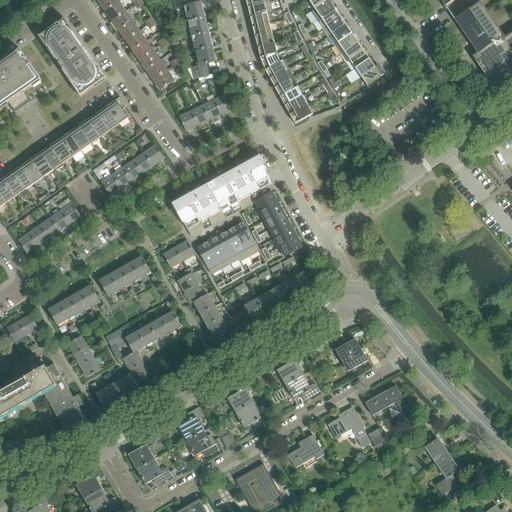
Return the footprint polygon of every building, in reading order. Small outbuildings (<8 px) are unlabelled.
[(100,0),(99,1),(98,2),(99,2),(106,11),(105,11),(119,2),(118,2),(116,0),(100,0)] [(203,10),(201,3),(192,6),(190,0),(173,0),(176,10),(185,7),(189,22),(205,18),(205,17),(206,16),(203,10)] [(310,0),(309,1),(315,10),(329,0),(310,0)] [(315,10),(311,13),(317,21),(335,9),(329,0),(315,10)] [(106,11),(113,21),(112,21),(126,12),(125,12),(119,3),(119,2),(105,11),(106,12),(106,11)] [(511,33),(505,38),(481,2),(455,20),(478,53),(473,57),(492,85),(511,71),(511,33)] [(269,3),(248,8),(251,18),(267,14),(271,13),(269,3)] [(335,9),(317,21),(323,29),(341,17),(335,9)] [(126,12),(112,21),(112,22),(113,21),(120,31),(119,31),(133,22),(133,21),(132,22),(126,12)] [(267,14),(251,18),(253,28),(270,24),(267,14)] [(341,17),(323,29),(328,38),(329,37),(347,25),(341,17)] [(205,18),(189,22),(192,37),(209,33),(208,31),(210,30),(207,24),(205,18)] [(65,19),(39,37),(80,96),(106,78),(65,19)] [(120,31),(126,40),(126,41),(140,32),(140,31),(139,32),(133,22),(119,31),(120,31)] [(270,24),(253,28),(256,38),(272,34),(270,24)] [(347,25),(329,37),(335,46),(352,34),(347,25)] [(146,42),(139,32),(140,32),(126,41),(127,41),(129,44),(133,50),(133,51),(147,41),(146,41),(146,42)] [(212,46),(213,45),(210,40),(209,33),(192,37),(196,51),(212,47),(212,46)] [(272,34),(256,38),(258,48),(275,44),(272,34)] [(352,34),(335,46),(341,55),(358,42),(352,34)] [(146,42),(147,42),(147,41),(133,51),(134,51),(138,57),(140,60),(140,61),(154,51),(153,51),(146,42)] [(358,42),(341,55),(346,63),(350,61),(364,51),(358,42)] [(275,44),(258,48),(261,58),(277,53),(275,44)] [(200,66),(191,69),(193,80),(209,76),(206,65),(216,62),(216,61),(217,59),(214,54),(212,47),(196,51),(200,66)] [(31,101),(47,89),(41,80),(30,64),(29,66),(26,61),(28,60),(20,50),(0,63),(0,122),(14,113),(32,101),(31,101)] [(154,51),(140,61),(143,64),(147,70),(146,70),(147,71),(160,61),(153,52),(154,51)] [(364,51),(350,61),(356,69),(370,59),(364,51)] [(277,53),(261,58),(265,70),(281,62),(277,53)] [(356,69),(351,72),(357,80),(361,77),(376,68),(370,59),(356,69)] [(281,62),(265,70),(270,79),(289,69),(284,60),(281,62)] [(147,70),(154,80),(153,80),(154,81),(154,80),(167,71),(160,62),(161,61),(160,61),(147,71),(147,70)] [(376,68),(361,77),(367,86),(384,75),(378,66),(376,68)] [(289,69),(270,79),(275,88),(294,78),(289,69)] [(161,90),(160,90),(161,91),(174,81),(173,81),(167,71),(154,80),(161,90)] [(294,78),(275,88),(280,97),(295,89),(298,88),(299,87),(294,78)] [(295,89),(280,97),(285,106),(303,96),(298,88),(295,89)] [(332,92),(326,95),(329,100),(335,97),(332,92)] [(227,95),(215,101),(222,115),(234,109),(227,95)] [(303,96),(285,106),(290,115),(308,105),(303,96)] [(123,110),(126,108),(120,98),(107,107),(119,125),(129,118),(123,110)] [(215,101),(203,106),(210,120),(222,115),(215,101)] [(308,105),(290,115),(295,124),(306,118),(313,115),(308,105)] [(203,106),(191,112),(198,126),(210,120),(203,106)] [(107,107),(97,114),(110,132),(119,125),(107,107)] [(191,112),(179,118),(186,132),(198,126),(191,112)] [(97,114),(88,120),(100,138),(110,132),(97,114)] [(88,120),(79,127),(91,145),(100,138),(88,120)] [(79,127),(69,133),(82,151),(91,145),(79,127)] [(69,133),(60,140),(72,158),(73,158),(75,162),(85,155),(82,151),(69,133)] [(141,137),(136,141),(139,146),(145,142),(141,137)] [(60,140),(51,146),(63,164),(72,158),(60,140)] [(51,146),(41,153),(54,171),(63,164),(51,146)] [(155,146),(145,153),(154,166),(164,159),(155,146)] [(122,152),(116,156),(119,160),(125,156),(122,152)] [(41,153),(32,159),(44,177),(54,171),(41,153)] [(145,153),(134,161),(143,174),(154,166),(145,153)] [(259,155),(243,163),(244,163),(236,166),(222,173),(222,174),(224,177),(208,185),(207,182),(206,181),(193,190),(186,195),(186,194),(173,203),(174,204),(177,210),(192,238),(240,211),(255,203),(273,193),(272,193),(262,163),(260,157),(259,155)] [(32,159),(23,166),(35,184),(44,177),(32,159)] [(134,161),(123,168),(132,181),(143,174),(134,161)] [(23,166),(13,172),(26,190),(35,184),(23,166)] [(96,168),(93,171),(99,180),(100,180),(103,178),(96,168)] [(123,168),(113,176),(122,189),(132,181),(123,168)] [(13,172),(4,179),(16,197),(26,190),(13,172)] [(113,176),(102,184),(111,196),(122,189),(113,176)] [(4,179),(0,181),(0,193),(7,203),(16,197),(4,179)] [(278,203),(273,193),(255,203),(260,213),(278,203)] [(265,221),(282,211),(278,203),(260,213),(265,221)] [(72,204),(62,211),(70,224),(81,217),(72,204)] [(62,211),(51,219),(60,232),(70,224),(62,211)] [(270,230),(287,220),(282,211),(265,221),(270,230)] [(51,219),(40,226),(49,239),(60,232),(51,219)] [(275,239),(292,229),(287,220),(270,230),(275,239)] [(259,252),(243,223),(234,228),(250,257),(259,252)] [(40,226),(29,234),(38,247),(49,239),(40,226)] [(250,257),(234,228),(225,233),(241,262),(250,257)] [(297,238),(292,229),(275,239),(280,248),(297,238)] [(241,262),(225,233),(216,238),(231,264),(239,260),(240,262),(241,262)] [(29,234),(18,241),(27,254),(38,247),(29,234)] [(231,264),(216,238),(207,243),(222,269),(231,264)] [(302,248),(297,238),(280,248),(285,257),(302,248)] [(188,242),(176,248),(183,262),(195,255),(188,242)] [(222,269),(207,243),(198,248),(212,275),(222,269)] [(176,248),(163,255),(171,268),(183,262),(176,248)] [(143,257),(132,263),(140,278),(151,272),(150,271),(143,259),(143,257)] [(292,258),(282,263),(284,266),(294,261),(292,258)] [(132,263),(121,270),(130,285),(140,278),(132,263)] [(280,264),(270,269),(273,273),(282,268),(280,264)] [(187,276),(178,281),(185,293),(198,285),(192,273),(193,272),(191,268),(185,272),(187,276)] [(121,270),(110,276),(119,291),(130,285),(121,270)] [(268,271),(259,276),(261,280),(270,274),(268,271)] [(304,273),(292,280),(300,294),(312,287),(312,286),(311,286),(305,274),(304,273)] [(108,295),(107,296),(108,297),(119,291),(110,276),(99,282),(100,283),(108,295)] [(256,277),(247,282),(249,286),(258,281),(256,277)] [(292,280),(280,287),(288,301),(300,294),(292,280)] [(244,284),(234,289),(236,293),(246,288),(244,284)] [(198,285),(185,293),(191,304),(194,302),(205,296),(198,285)] [(92,288),(92,286),(81,292),(89,307),(100,301),(100,300),(99,300),(92,288)] [(280,287),(268,294),(276,307),(288,301),(280,287)] [(81,292),(70,298),(79,314),(89,307),(81,292)] [(194,302),(201,314),(215,307),(208,294),(205,296),(194,302)] [(268,294),(256,300),(264,314),(276,307),(268,294)] [(70,298),(60,305),(68,320),(79,314),(70,298)] [(256,300),(245,307),(246,310),(253,321),(264,314),(256,300)] [(57,324),(56,324),(57,326),(68,320),(60,305),(49,311),(49,312),(50,312),(57,324)] [(215,307),(201,314),(208,326),(222,319),(215,307)] [(246,310),(235,316),(243,330),(254,323),(253,321),(246,310)] [(174,313),(175,313),(174,312),(162,319),(170,333),(182,326),(181,324),(181,325),(174,313)] [(31,315),(19,322),(27,335),(39,328),(31,315)] [(235,316),(224,322),(228,331),(231,336),(243,330),(235,316)] [(162,319),(150,326),(158,339),(170,333),(162,319)] [(224,322),(222,319),(208,326),(215,338),(228,331),(224,322)] [(19,322),(7,329),(15,342),(27,335),(19,322)] [(150,326),(138,332),(146,346),(158,339),(150,326)] [(120,330),(106,338),(112,348),(126,340),(126,339),(120,330)] [(138,332),(126,339),(126,340),(134,353),(136,352),(146,346),(138,332)] [(82,337),(68,344),(74,355),(88,347),(82,337)] [(356,349),(357,348),(360,346),(355,339),(348,344),(346,341),(342,344),(344,346),(336,351),(344,365),(347,364),(347,363),(352,360),(350,357),(354,355),(352,351),(356,349)] [(357,348),(356,349),(352,351),(354,355),(350,357),(352,360),(347,363),(347,364),(351,370),(351,371),(368,361),(364,354),(366,353),(364,349),(362,350),(360,346),(357,348)] [(88,347),(74,355),(81,366),(94,359),(88,347)] [(124,359),(131,371),(143,364),(136,352),(134,353),(124,359)] [(279,371),(282,376),(281,376),(281,377),(282,376),(287,385),(304,375),(297,364),(303,361),(298,352),(287,358),(290,364),(277,371),(278,371),(279,371)] [(101,370),(94,359),(81,366),(87,378),(101,370)] [(143,364),(131,371),(132,374),(138,383),(150,376),(143,364)] [(0,421),(1,422),(4,421),(6,420),(8,419),(10,418),(12,416),(14,415),(16,413),(14,411),(44,394),(65,430),(65,431),(86,419),(79,407),(83,405),(84,405),(78,395),(78,396),(74,398),(55,365),(47,369),(46,367),(39,371),(37,367),(25,374),(24,372),(19,375),(20,377),(0,388),(0,421)] [(110,373),(103,377),(106,382),(113,378),(110,373)] [(132,374),(121,381),(128,395),(141,388),(140,387),(138,383),(132,374)] [(293,395),(295,399),(294,400),(306,393),(310,399),(321,392),(316,384),(310,387),(304,375),(287,385),(292,393),(291,394),(292,396),(293,395)] [(232,404),(231,405),(233,404),(237,413),(254,404),(248,392),(253,389),(248,380),(237,386),(240,392),(228,399),(228,400),(229,399),(232,404)] [(121,381),(109,388),(116,402),(128,395),(121,381)] [(396,386),(366,403),(373,416),(380,412),(378,410),(386,405),(388,407),(396,403),(405,418),(415,413),(406,397),(403,398),(396,386)] [(104,407),(104,409),(116,402),(109,388),(96,395),(97,396),(104,407)] [(237,413),(242,422),(243,424),(243,423),(246,427),(244,428),(245,428),(257,421),(260,427),(271,421),(266,412),(263,407),(258,410),(254,404),(237,413)] [(187,415),(191,420),(178,427),(179,428),(180,427),(183,432),(181,433),(182,433),(183,433),(188,441),(204,432),(198,420),(204,417),(199,408),(187,415)] [(353,408),(344,413),(345,416),(328,425),(336,439),(353,429),(354,433),(357,439),(363,448),(371,444),(363,429),(364,428),(353,408)] [(378,429),(368,435),(375,448),(386,442),(378,429)] [(196,455),(195,456),(195,457),(207,450),(210,455),(222,449),(217,440),(215,441),(208,430),(204,432),(188,441),(193,450),(192,450),(193,452),(194,452),(196,455)] [(224,431),(219,434),(226,447),(233,443),(229,435),(227,436),(224,431)] [(304,446),(288,456),(295,469),(315,457),(316,460),(324,455),(313,435),(302,442),(304,446)] [(155,460),(148,449),(154,445),(149,437),(138,443),(141,448),(129,455),(129,456),(130,455),(133,460),(132,461),(132,462),(133,461),(138,469),(155,460)] [(438,439),(425,447),(426,448),(431,456),(436,463),(438,462),(449,455),(438,440),(438,439)] [(453,476),(452,476),(459,471),(459,470),(449,455),(438,462),(444,470),(442,472),(447,479),(436,486),(443,495),(458,485),(452,476),(453,476)] [(138,469),(143,478),(144,480),(146,484),(145,484),(146,485),(158,478),(161,483),(172,477),(167,468),(162,472),(155,460),(138,469)] [(264,464),(236,480),(238,484),(237,485),(239,489),(240,488),(253,511),(269,511),(286,503),(264,464)] [(81,490),(80,491),(81,491),(86,499),(102,490),(96,478),(102,475),(97,467),(97,466),(85,473),(89,478),(76,485),(77,486),(78,485),(81,490)] [(414,466),(408,470),(412,476),(417,472),(414,466)] [(102,490),(86,499),(91,508),(90,508),(91,510),(92,510),(92,511),(97,511),(105,508),(107,511),(110,511),(120,507),(115,498),(109,501),(102,490)] [(50,511),(47,506),(53,503),(48,494),(36,501),(40,506),(29,511),(50,511)] [(206,511),(200,501),(180,511),(206,511)]
